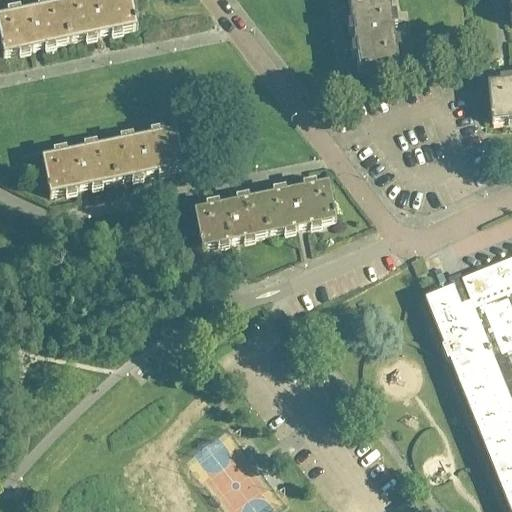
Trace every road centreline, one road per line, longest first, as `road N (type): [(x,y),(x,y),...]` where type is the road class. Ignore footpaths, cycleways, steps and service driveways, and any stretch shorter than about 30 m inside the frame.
road 1 (residential): [(401,239),(211,0)]
road 2 (residential): [(275,292),(401,239)]
road 3 (residential): [(401,239),(430,238),(511,198)]
